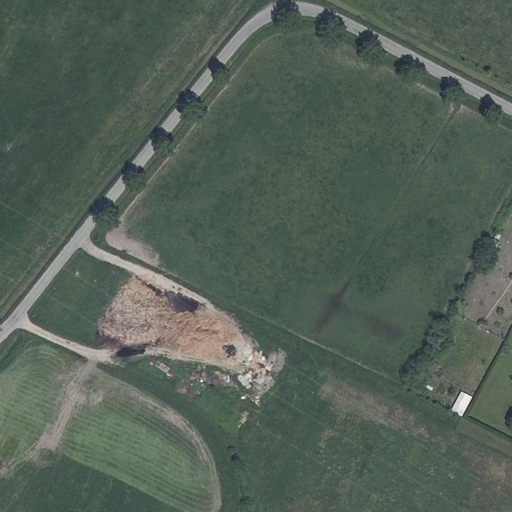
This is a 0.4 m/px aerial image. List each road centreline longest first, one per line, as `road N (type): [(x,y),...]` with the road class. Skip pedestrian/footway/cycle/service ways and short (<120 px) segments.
road 1 (residential): [(511,105),(301,6),(271,18),(33,315),(0,344)]
road 2 (track): [(89,245),(511,444)]
road 3 (track): [(20,327),(162,388),(214,431),(240,486),(231,511)]
